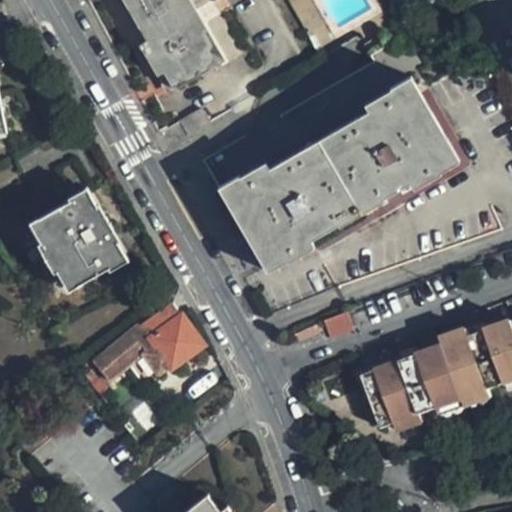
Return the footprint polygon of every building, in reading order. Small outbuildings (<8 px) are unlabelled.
[(124,0),(147,41),(138,46),(156,77),(165,72),(174,89),(220,62),(185,0),(124,0)] [(185,0),(220,62),(227,58),(224,53),(195,0),(185,0)] [(370,56),(388,45),(381,33),(363,44),(370,56)] [(327,69),(341,79),(352,65),(337,54),(327,69)] [(174,89),(165,72),(156,77),(158,82),(165,94),(174,89)] [(265,267),(456,155),(410,76),(390,88),(395,98),(370,112),(373,118),(273,176),(270,170),(244,184),(240,176),(219,188),(265,267)] [(370,112),(395,98),(390,88),(364,102),(370,112)] [(202,108),(179,121),(187,136),(210,123),(202,108)] [(373,118),(370,112),(270,170),(273,176),(373,118)] [(459,161),(456,155),(265,267),(268,272),(459,161)] [(244,184),(270,170),(265,161),(258,165),(240,176),(244,184)] [(38,243),(54,272),(57,270),(69,290),(109,268),(109,270),(128,259),(118,240),(119,240),(99,203),(97,204),(87,186),(68,197),(70,200),(40,217),(39,216),(30,222),(41,242),(38,243)] [(171,369),(205,345),(173,301),(140,325),(138,322),(93,361),(110,381),(143,354),(158,374),(169,366),(171,369)] [(335,341),(357,333),(351,316),(342,319),(329,324),(335,341)] [(444,349),(460,405),(485,398),(504,392),(511,389),(511,329),(488,336),(469,342),(444,349)] [(469,342),(488,336),(485,329),(466,335),(469,342)] [(466,335),(441,342),(444,349),(469,342),(466,335)] [(359,375),(375,430),(391,426),(415,418),(433,413),(460,405),(444,349),(418,357),(399,363),(359,375)] [(399,363),(418,357),(415,349),(397,355),(399,363)] [(462,412),(487,405),(485,398),(460,405),(462,412)] [(460,405),(433,413),(435,420),(462,412),(460,405)] [(415,418),(391,426),(393,433),(417,425),(415,418)] [(234,511),(227,504),(220,509),(207,493),(183,511),(160,511),(161,511),(160,511),(234,511)]
